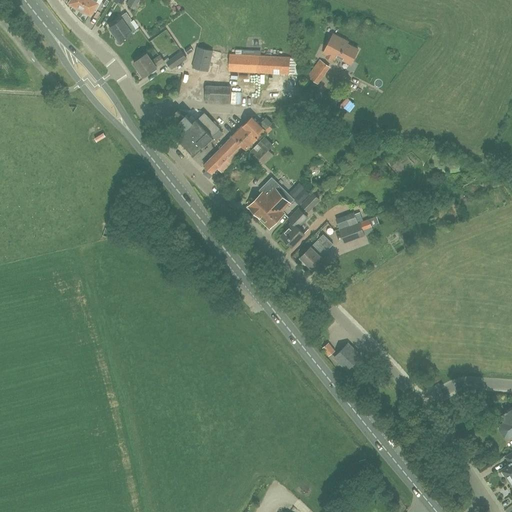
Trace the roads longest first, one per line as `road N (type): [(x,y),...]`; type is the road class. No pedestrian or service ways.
road 1 (residential): [(419,403),(161,141),(103,50),(50,0)]
road 2 (primary): [(434,511),(140,147)]
road 3 (primary): [(47,29),(77,82),(140,147)]
road 4 (primary): [(140,147),(99,82),(47,29)]
